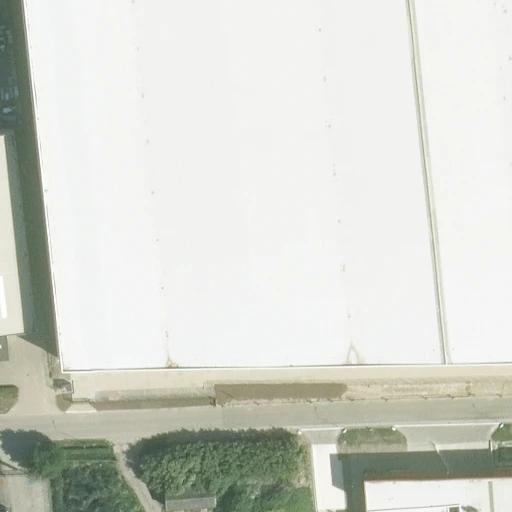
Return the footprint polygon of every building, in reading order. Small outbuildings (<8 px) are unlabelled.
[(511,0),(20,0),(57,364),(511,352),(511,0)] [(0,250),(25,247),(12,128),(0,129),(0,250)] [(34,327),(25,247),(0,250),(0,355),(8,354),(5,330),(34,327)] [(372,511),(450,511),(449,498),(408,501),(405,474),(402,470),(365,473),(368,505),(372,505),(372,511)] [(167,508),(217,504),(215,483),(166,486),(167,508)]
